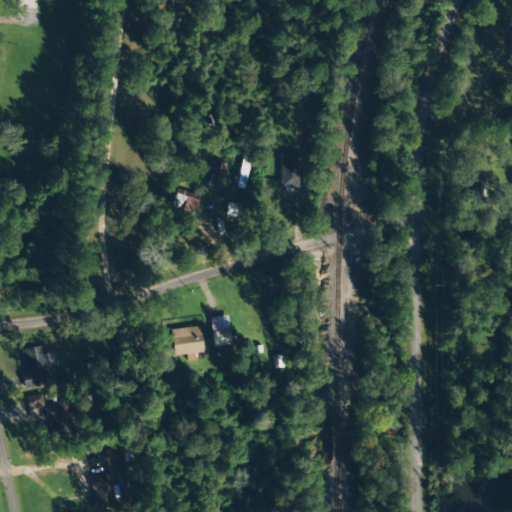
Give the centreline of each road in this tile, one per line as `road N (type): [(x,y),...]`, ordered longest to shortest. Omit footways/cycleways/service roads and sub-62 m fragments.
road 1 (residential): [(0,325),(85,312),(130,279),(186,278),(414,224)]
road 2 (residential): [(115,290),(94,216),(108,122),(111,0)]
road 3 (residential): [(415,511),(414,224)]
road 4 (residential): [(414,224),(421,93),(455,0)]
